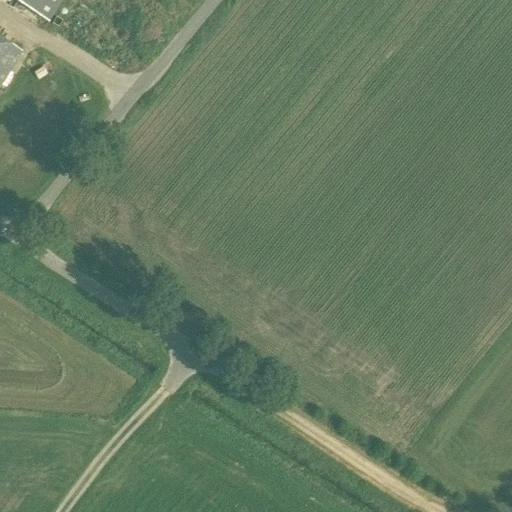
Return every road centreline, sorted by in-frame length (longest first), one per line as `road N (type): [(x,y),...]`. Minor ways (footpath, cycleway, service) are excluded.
road 1 (unclassified): [(11,238),(211,0)]
road 2 (track): [(195,361),(430,511)]
road 3 (unclassified): [(140,327),(11,238)]
road 4 (unknown): [(129,98),(0,15)]
